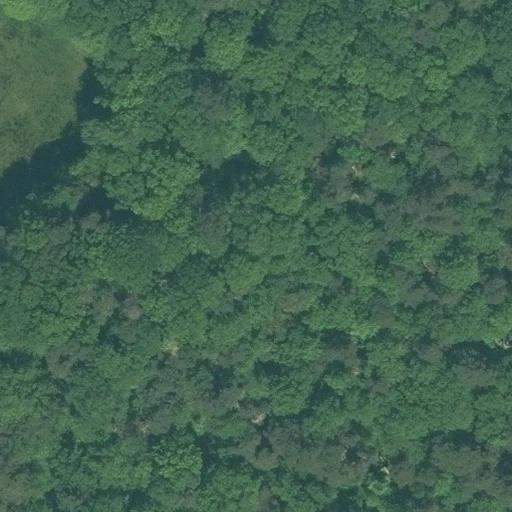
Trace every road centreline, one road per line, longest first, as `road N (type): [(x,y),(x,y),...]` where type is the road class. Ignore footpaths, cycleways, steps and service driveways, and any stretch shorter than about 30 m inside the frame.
road 1 (track): [(0,309),(176,337),(176,298),(191,271),(201,215),(180,143),(199,43),(229,0)]
road 2 (track): [(144,0),(135,119),(144,186),(176,298)]
road 3 (track): [(193,511),(171,375),(176,337)]
